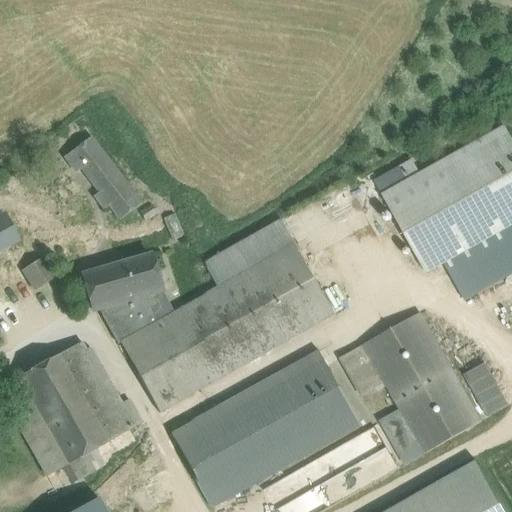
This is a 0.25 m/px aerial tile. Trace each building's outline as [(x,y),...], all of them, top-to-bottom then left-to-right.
[(511,140),(505,127),(420,175),(413,163),(401,169),(408,182),(383,196),(427,274),(511,226),(511,140)] [(139,205),(100,153),(80,168),(119,220),(139,205)] [(1,212),(0,212),(0,250),(16,242),(1,212)] [(282,221),(206,264),(219,288),(295,245),(282,221)] [(219,288),(180,310),(172,314),(120,344),(160,414),(335,316),(295,245),(219,288)] [(150,257),(83,276),(93,312),(100,310),(119,345),(120,344),(172,314),(160,292),(150,257)] [(55,278),(43,259),(24,271),(36,290),(55,278)] [(482,423),(421,314),(364,347),(385,384),(400,412),(425,455),(482,423)] [(81,344),(0,388),(0,395),(47,478),(130,431),(117,408),(85,352),(81,344)] [(385,384),(364,347),(342,359),(363,396),(385,384)] [(121,405),(91,351),(90,351),(88,350),(85,352),(117,408),(122,406),(121,405)] [(203,503),(359,433),(323,354),(167,424),(203,503)] [(128,401),(121,405),(122,406),(117,408),(130,431),(141,425),(128,401)] [(425,455),(400,412),(381,423),(405,466),(425,455)] [(194,511),(162,461),(106,495),(116,511),(194,511)] [(503,511),(476,464),(390,511),(503,511)] [(105,511),(97,495),(62,511),(105,511)]
